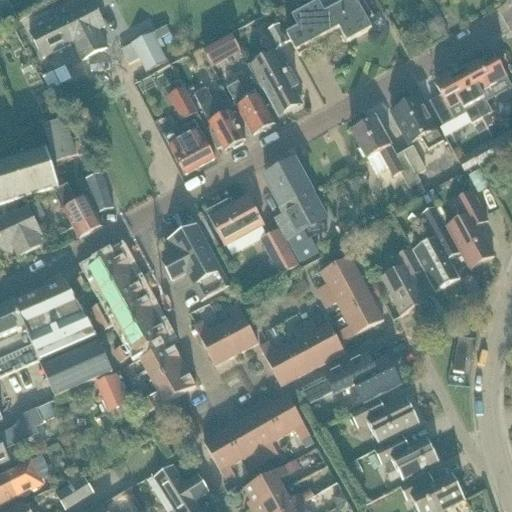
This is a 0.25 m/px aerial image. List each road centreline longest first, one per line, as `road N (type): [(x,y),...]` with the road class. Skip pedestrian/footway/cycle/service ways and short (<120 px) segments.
road 1 (unclassified): [(127,229),(511,20)]
road 2 (residential): [(230,422),(127,229)]
road 3 (unclassified): [(511,500),(492,434),(490,388),(511,300)]
road 4 (unclassified): [(0,294),(127,229)]
road 5 (unknown): [(396,333),(511,280)]
